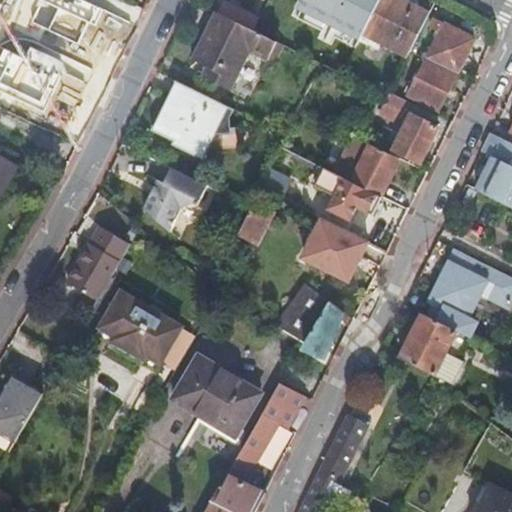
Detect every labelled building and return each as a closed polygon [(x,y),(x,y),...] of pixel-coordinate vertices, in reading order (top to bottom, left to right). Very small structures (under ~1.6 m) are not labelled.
[(93,61),(116,14),(86,0),(13,0),(0,28),(0,70),(21,80),(42,36),(93,61)] [(348,0),(301,0),(338,20),(348,0)] [(430,15),(400,0),(380,0),(363,35),(408,57),(410,53),(430,15)] [(277,42),(253,31),(215,13),(193,60),(207,67),(201,78),(230,93),(250,53),(267,61),(277,42)] [(425,55),(422,59),(427,62),(455,76),(473,40),(434,21),(430,28),(441,34),(429,57),(425,55)] [(250,53),(230,93),(247,102),(267,61),(250,53)] [(455,76),(427,62),(409,98),(437,112),(455,76)] [(231,122),(236,112),(180,86),(157,134),(160,135),(179,145),(176,149),(206,164),(208,159),(220,135),(231,134),(231,122)] [(389,94),(387,98),(377,118),(398,128),(410,104),(389,94)] [(438,129),(412,116),(394,150),(420,164),(438,129)] [(399,160),(351,136),(332,174),(343,179),(381,196),(399,160)] [(491,160),(475,192),(511,211),(511,147),(491,136),(481,155),(491,160)] [(294,170),(276,161),(265,183),(283,192),(294,170)] [(0,196),(15,171),(0,162),(0,196)] [(206,188),(171,171),(164,186),(158,183),(143,213),(169,234),(179,212),(193,207),(197,208),(206,188)] [(372,214),(381,196),(343,179),(327,209),(349,220),(356,207),(372,214)] [(273,214),(252,204),(249,210),(235,237),(256,248),(273,214)] [(368,244),(323,222),(305,259),(349,281),(368,244)] [(98,303),(131,247),(101,230),(68,286),(98,303)] [(511,302),(511,280),(455,252),(430,303),(434,305),(428,318),(456,333),(469,339),(476,325),(467,321),(480,296),(508,310),(511,302)] [(275,326),(304,346),(330,303),(305,285),(275,326)] [(180,330),(120,295),(99,330),(114,339),(112,343),(142,361),(145,357),(159,366),(180,330)] [(320,356),(345,314),(330,303),(304,346),(320,356)] [(428,318),(423,316),(400,360),(434,377),(445,355),(456,333),(428,318)] [(445,355),(434,377),(451,386),(463,363),(445,355)] [(260,397),(198,360),(172,403),(234,438),(260,397)] [(0,436),(14,445),(42,397),(13,380),(0,402),(0,436)] [(305,399),(280,387),(211,503),(226,511),(255,511),(268,489),(248,479),(279,426),(288,430),(305,399)] [(324,511),(366,431),(347,421),(300,511),(324,511)] [(511,511),(511,496),(490,486),(476,511),(511,511)] [(0,491),(0,508),(4,511),(11,499),(0,491)] [(226,511),(211,503),(205,511),(226,511)]
